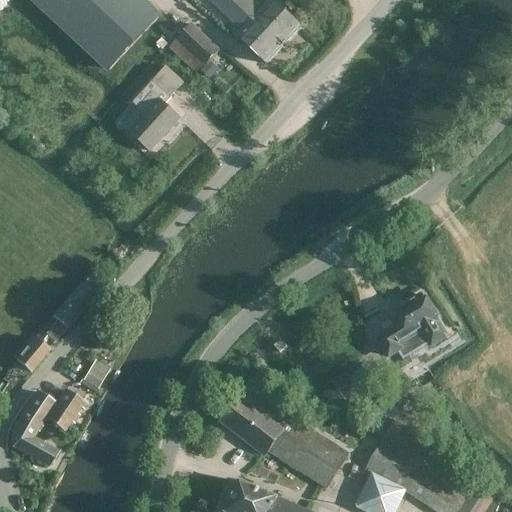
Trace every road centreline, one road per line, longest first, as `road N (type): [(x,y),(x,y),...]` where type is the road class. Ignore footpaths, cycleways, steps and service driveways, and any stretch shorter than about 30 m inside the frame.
road 1 (unclassified): [(0,431),(18,398),(388,0)]
road 2 (unclassified): [(152,511),(181,405),(234,328),(283,285),(428,190),(511,106)]
road 3 (track): [(165,451),(334,511)]
road 4 (track): [(511,298),(428,190)]
